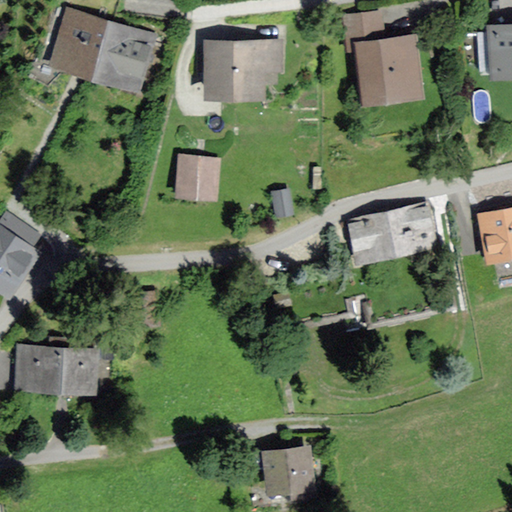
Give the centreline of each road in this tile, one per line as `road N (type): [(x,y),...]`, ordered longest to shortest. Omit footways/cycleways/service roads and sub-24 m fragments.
road 1 (residential): [(0,327),(58,274),(233,260),(309,226),(511,172)]
road 2 (residential): [(319,0),(196,18)]
